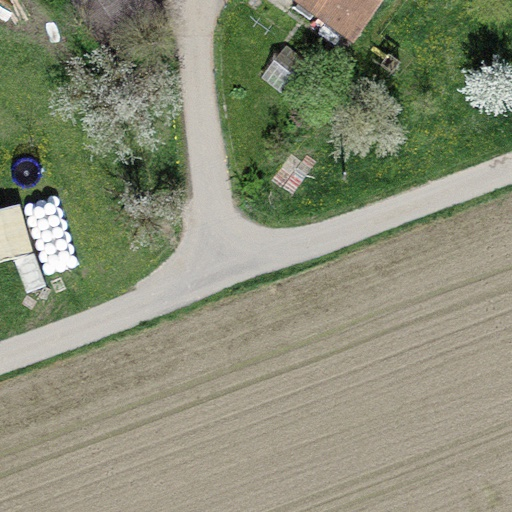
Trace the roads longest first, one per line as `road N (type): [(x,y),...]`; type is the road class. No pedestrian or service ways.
road 1 (unclassified): [(511,162),(0,353)]
road 2 (track): [(226,268),(201,157),(192,0)]
